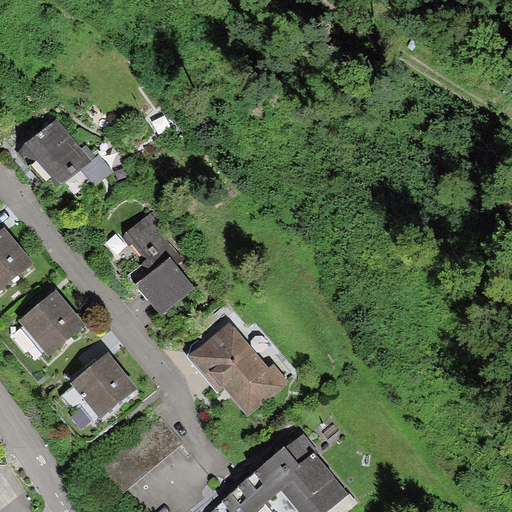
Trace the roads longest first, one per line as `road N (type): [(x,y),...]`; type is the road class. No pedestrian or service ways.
road 1 (residential): [(0,175),(172,383),(187,426),(227,471)]
road 2 (track): [(311,0),(511,120)]
road 3 (residential): [(0,411),(70,511)]
